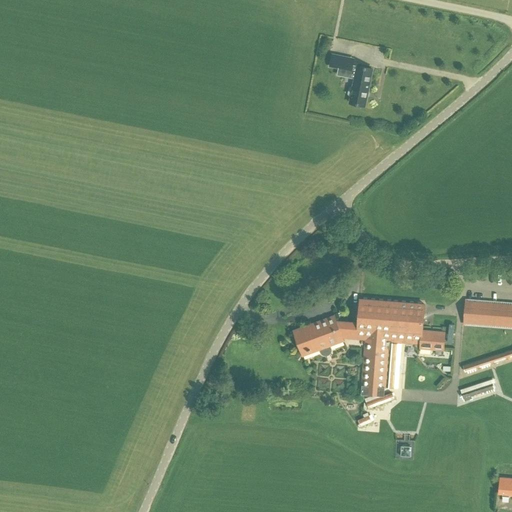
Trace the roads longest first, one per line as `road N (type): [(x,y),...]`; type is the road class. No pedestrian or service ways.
road 1 (unclassified): [(142,511),(229,326),(266,271),(336,204)]
road 2 (unclassified): [(336,204),(511,58)]
road 3 (unclassified): [(511,260),(404,264),(371,247),(336,204)]
